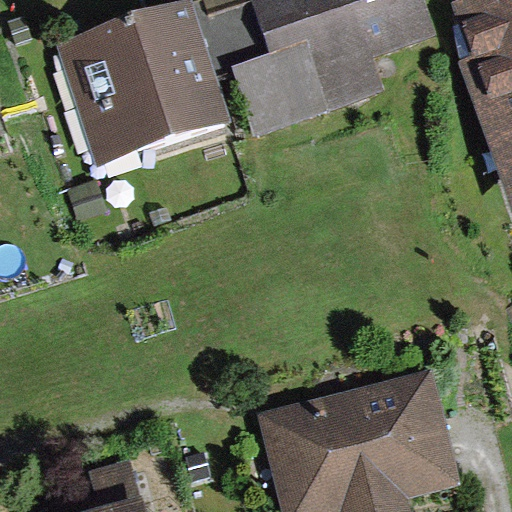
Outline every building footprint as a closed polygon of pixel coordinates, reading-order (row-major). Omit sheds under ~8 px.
[(191,0),(184,0),(59,43),(98,162),(231,119),(216,75),(193,4),(191,0)] [(203,0),(193,4),(216,75),(234,69),(274,56),(254,0),(209,16),(203,0)] [(424,0),(254,0),(274,56),(234,69),(254,134),(386,89),(374,59),(436,33),(424,0)] [(476,54),(461,59),(511,204),(511,0),(461,0),(457,1),(476,54)] [(96,181),(68,191),(78,218),(106,207),(96,181)] [(431,368),(256,414),(281,511),(413,511),(410,498),(462,485),(431,368)] [(138,511),(128,465),(86,474),(94,511),(138,511)]
